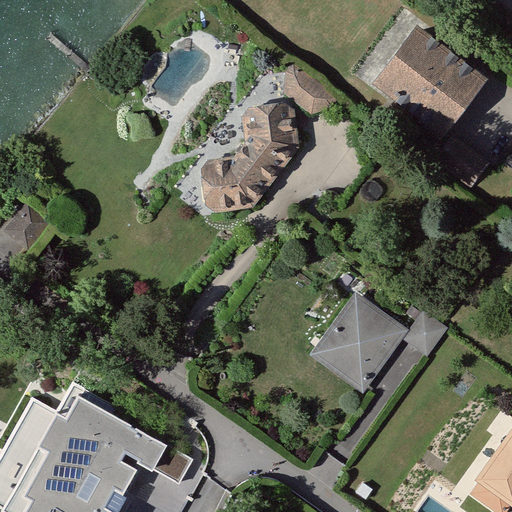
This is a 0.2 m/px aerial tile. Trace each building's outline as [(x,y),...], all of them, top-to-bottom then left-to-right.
[(417,23),(373,82),(442,135),(446,131),(487,78),(417,23)] [(287,69),(285,91),(313,113),(328,107),(333,105),(338,99),(337,95),(294,60),(287,69)] [(246,140),(233,156),(230,154),(209,156),(202,166),(206,202),(216,210),(254,205),(301,144),(295,107),(287,99),(251,104),(242,112),(246,140)] [(487,163),(452,136),(434,160),(471,187),(487,163)] [(25,202),(3,228),(29,249),(51,224),(25,202)] [(311,353),(364,392),(404,337),(411,329),(357,290),(311,353)] [(411,329),(404,337),(416,346),(429,355),(450,327),(425,309),(411,329)] [(157,467),(171,443),(83,393),(70,415),(61,410),(41,444),(51,450),(27,492),(34,497),(25,511),(122,511),(110,505),(120,488),(127,492),(141,468),(125,459),(129,451),(157,467)] [(511,502),(511,431),(479,478),(481,480),(511,502)] [(507,511),(511,506),(511,502),(481,480),(472,493),(497,511),(507,511)]
